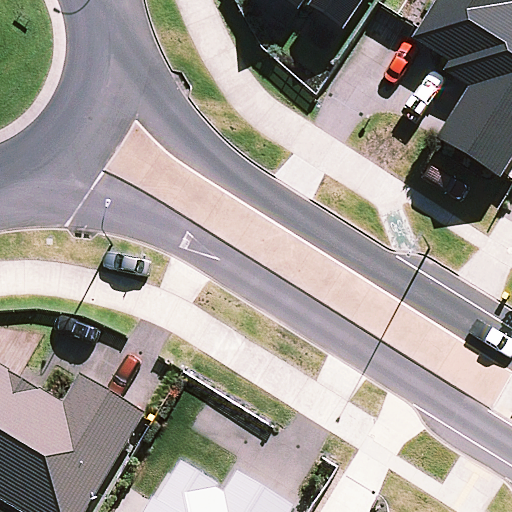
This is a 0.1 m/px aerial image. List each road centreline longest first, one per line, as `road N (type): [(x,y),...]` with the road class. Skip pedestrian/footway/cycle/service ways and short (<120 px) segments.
road 1 (tertiary): [(511,439),(189,243),(27,173)]
road 2 (tertiary): [(105,25),(150,94),(238,173),(511,346)]
road 3 (tertiary): [(105,25),(103,69),(89,111),(63,146),(27,173)]
